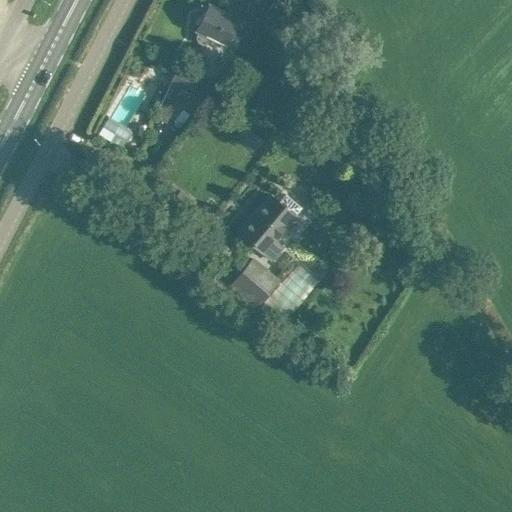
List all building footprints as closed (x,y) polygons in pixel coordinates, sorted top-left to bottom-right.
[(209,5),(197,29),(199,30),(196,35),(197,39),(198,41),(201,43),(205,43),(208,41),(212,36),(229,45),(236,32),(243,35),(257,17),(258,18),(265,2),(260,0),(228,0),(223,12),(209,5)] [(170,83),(166,93),(177,99),(186,103),(191,94),(200,75),(197,74),(179,65),(170,83)] [(107,139),(132,151),(161,90),(136,78),(107,139)] [(187,213),(196,201),(180,189),(170,201),(187,213)] [(301,206),(285,193),(279,201),(271,195),(239,233),(271,259),(282,246),(274,240),(295,215),(294,215),(301,206)] [(230,284),(257,307),(280,279),(253,256),(230,284)] [(297,272),(275,310),(295,322),(317,284),(297,272)]
